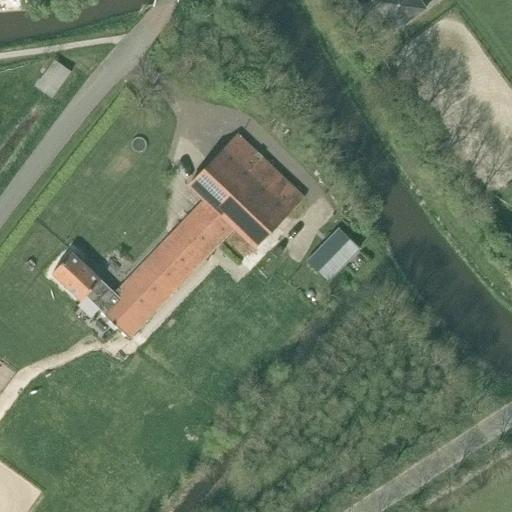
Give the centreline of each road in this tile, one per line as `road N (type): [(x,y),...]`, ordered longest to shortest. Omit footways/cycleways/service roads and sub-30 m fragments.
road 1 (unclassified): [(0,213),(167,0)]
road 2 (tertiary): [(364,511),(511,416)]
